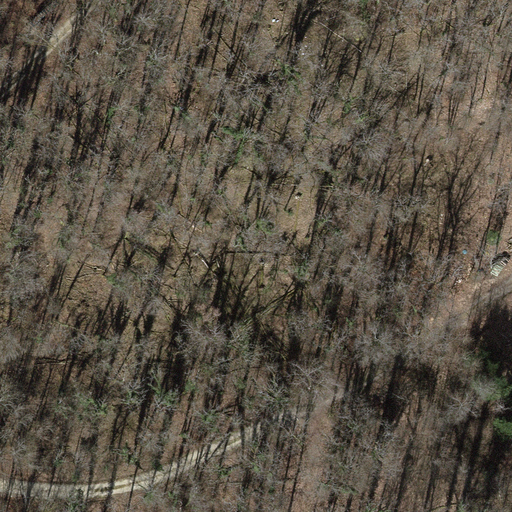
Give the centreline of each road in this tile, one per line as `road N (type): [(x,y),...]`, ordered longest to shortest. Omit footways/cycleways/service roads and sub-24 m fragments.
road 1 (track): [(0,486),(78,492),(160,476),(359,389),(511,285)]
road 2 (track): [(0,96),(92,0)]
